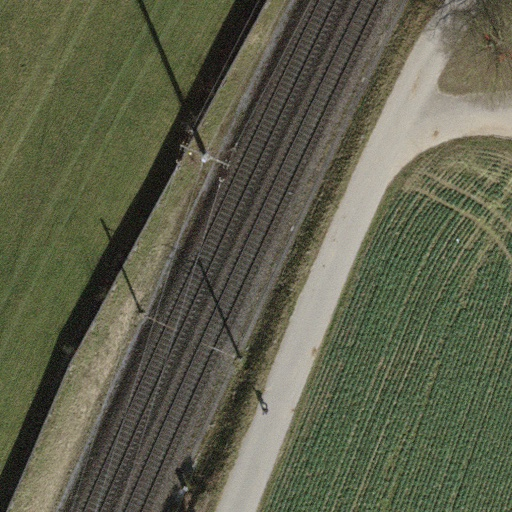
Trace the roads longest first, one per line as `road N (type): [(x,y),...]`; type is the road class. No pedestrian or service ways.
road 1 (track): [(393,110),(237,511)]
road 2 (track): [(459,0),(393,110)]
